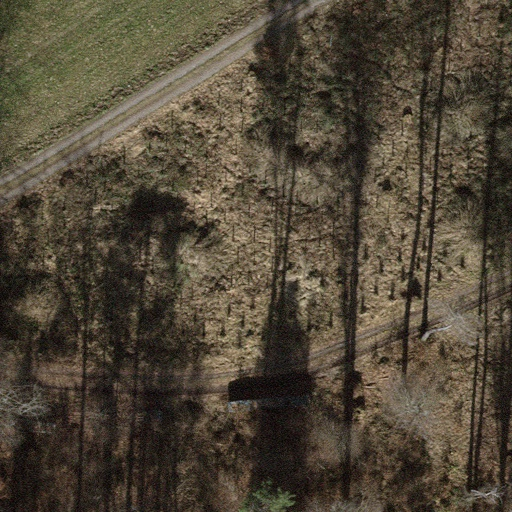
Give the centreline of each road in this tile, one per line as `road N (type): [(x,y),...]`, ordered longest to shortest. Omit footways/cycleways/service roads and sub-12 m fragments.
road 1 (track): [(511,277),(331,364),(70,378),(0,367)]
road 2 (track): [(324,0),(157,95),(0,202)]
